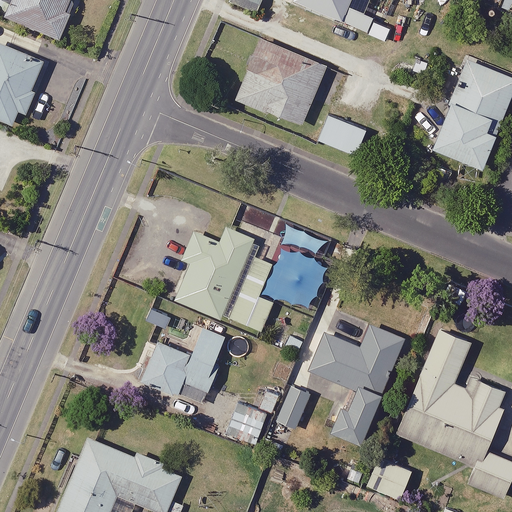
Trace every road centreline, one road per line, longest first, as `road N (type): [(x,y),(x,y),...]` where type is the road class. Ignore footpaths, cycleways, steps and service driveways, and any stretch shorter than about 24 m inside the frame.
road 1 (residential): [(511,262),(132,100)]
road 2 (secondary): [(132,100),(0,413)]
